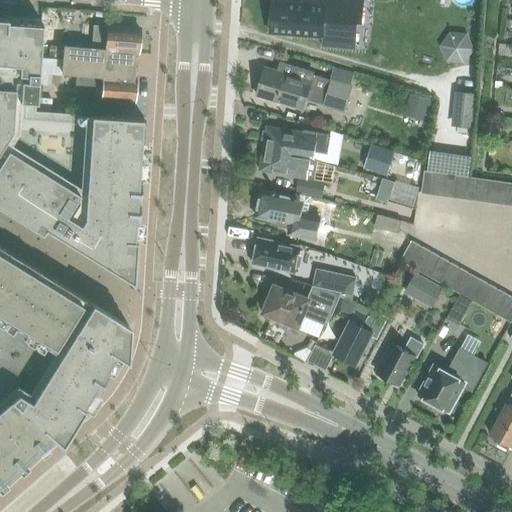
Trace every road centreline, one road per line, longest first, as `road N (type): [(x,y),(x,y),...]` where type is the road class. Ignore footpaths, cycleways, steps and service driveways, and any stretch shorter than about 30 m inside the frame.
road 1 (tertiary): [(176,357),(197,0)]
road 2 (residential): [(495,511),(176,357)]
road 3 (tertiary): [(46,511),(122,439),(176,357)]
